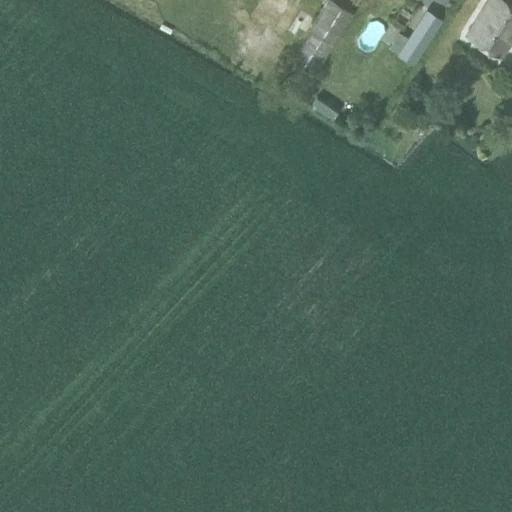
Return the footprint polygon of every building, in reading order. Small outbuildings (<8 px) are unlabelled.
[(311,28),(292,57),(315,73),(354,13),(333,0),(326,0),(309,27),(311,28)] [(511,40),(511,4),(505,0),(488,0),(468,33),(502,55),(511,40)] [(379,117),(414,64),(427,43),(428,43),(444,19),(427,8),(411,33),(398,54),(402,57),(368,110),(379,117)] [(299,104),(305,94),(289,84),(282,95),(299,104)] [(311,104),(333,119),(338,111),(316,96),(311,104)]
